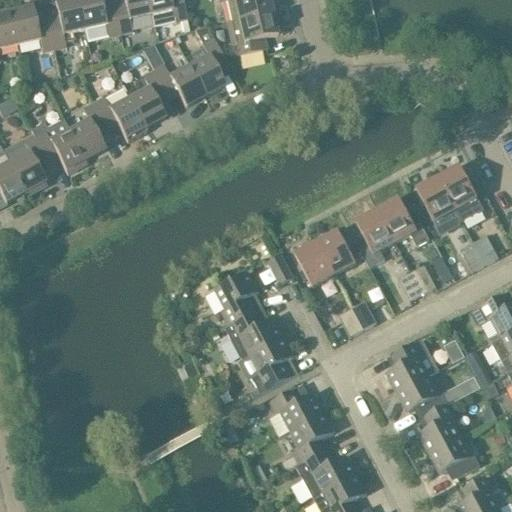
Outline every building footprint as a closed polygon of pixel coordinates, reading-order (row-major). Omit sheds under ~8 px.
[(48,26),(54,52),(65,49),(64,45),(74,42),(72,35),(84,32),(76,0),(72,0),(55,4),(59,23),(48,26)] [(120,37),(114,11),(103,14),(99,0),(76,0),(84,32),(106,27),(108,40),(120,37)] [(153,28),(146,0),(123,0),(126,8),(114,11),(120,37),(132,34),(131,33),(153,28)] [(146,0),(153,28),(153,29),(187,22),(181,0),(146,0)] [(239,23),(277,15),(273,0),(220,0),(222,4),(226,3),(231,24),(239,22),(239,23)] [(10,14),(18,47),(39,42),(42,55),(54,52),(48,26),(36,29),(32,9),(10,14)] [(0,51),(18,47),(10,14),(0,16),(0,51)] [(239,23),(227,26),(234,59),(266,52),(264,41),(282,36),(277,15),(239,23)] [(189,69),(205,99),(225,89),(215,71),(226,65),(207,30),(195,33),(208,58),(189,69)] [(205,99),(189,69),(170,79),(164,68),(153,74),(166,98),(176,92),(185,110),(205,99)] [(122,88),(129,101),(145,131),(146,131),(165,121),(155,103),(166,98),(153,74),(134,84),(134,90),(126,95),(123,88),(122,88)] [(93,106),(106,130),(116,124),(127,145),(148,134),(146,131),(145,131),(129,101),(122,88),(122,89),(123,90),(104,101),(104,100),(93,106)] [(93,106),(82,111),(88,123),(69,133),(85,163),(105,153),(96,135),(106,130),(93,106)] [(87,167),(85,163),(69,133),(63,122),(33,138),(46,162),(56,156),(67,177),(87,167)] [(3,154),(25,195),(27,199),(47,188),(36,167),(46,162),(33,138),(3,154)] [(25,195),(3,154),(0,155),(0,195),(6,206),(25,195)] [(461,168),(439,180),(456,213),(462,225),(484,213),(461,168)] [(456,213),(439,180),(417,192),(434,225),(456,213)] [(400,201),(378,213),(395,245),(411,237),(417,250),(430,243),(420,225),(414,228),(400,201)] [(395,245),(378,213),(356,224),(373,257),(395,245)] [(339,233),(317,245),(334,278),(356,266),(339,233)] [(486,268),(488,267),(499,261),(487,239),(474,246),(486,268)] [(334,278),(317,245),(295,257),(312,290),(334,278)] [(486,268),(474,246),(460,253),(473,275),(486,268)] [(294,280),(282,257),(268,264),(280,288),(294,280)] [(441,258),(432,263),(444,286),(453,281),(441,258)] [(423,298),(437,291),(424,268),(411,275),(423,298)] [(225,332),(230,330),(258,315),(250,300),(259,295),(248,275),(215,293),(226,312),(221,314),(230,329),(225,332)] [(423,298),(411,275),(398,282),(410,305),(423,298)] [(502,340),(511,334),(511,297),(511,295),(471,316),(478,328),(492,321),(502,340)] [(352,311),(364,333),(377,326),(365,304),(352,311)] [(352,311),(339,318),(351,340),(364,333),(352,311)] [(258,315),(230,330),(225,332),(242,363),(283,340),(273,321),(263,326),(258,315)] [(511,334),(502,340),(491,345),(502,365),(509,361),(511,367),(511,334)] [(283,340),(242,363),(250,358),(260,377),(252,381),(258,392),(251,396),(253,401),(299,376),(291,362),(294,360),(283,340)] [(388,376),(398,395),(428,379),(439,373),(438,373),(422,343),(392,359),(398,370),(388,376)] [(464,360),(474,380),(483,375),(472,355),(464,360)] [(438,399),(428,379),(398,395),(409,415),(419,409),(425,420),(448,408),(442,397),(438,399)] [(281,415),(291,434),(324,416),(313,397),(309,399),(305,397),(301,389),(271,405),(277,417),(281,415)] [(431,456),(461,440),(450,421),(454,419),(448,408),(425,420),(430,431),(420,436),(431,456)] [(324,416),(291,434),(301,452),(297,454),(303,466),(328,453),(322,442),(334,436),(324,416)] [(461,440),(431,456),(441,476),(451,470),(457,481),(480,469),(474,457),(471,459),(461,440)] [(328,453),(303,466),(297,470),(313,501),(356,478),(346,458),(334,465),(328,453)] [(356,478),(313,501),(319,511),(359,511),(355,503),(367,497),(356,478)] [(459,508),(460,511),(498,511),(489,493),(492,491),(486,480),(463,492),(469,503),(459,508)]
